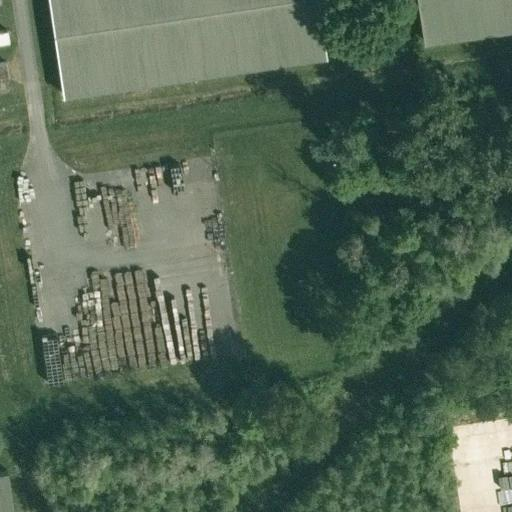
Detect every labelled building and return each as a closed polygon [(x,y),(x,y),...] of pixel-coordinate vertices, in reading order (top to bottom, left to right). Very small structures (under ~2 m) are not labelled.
[(326,62),(316,0),(44,0),(60,102),(326,62)] [(511,34),(511,0),(415,0),(423,48),(511,34)] [(0,36),(0,50),(8,49),(6,36),(0,36)] [(511,418),(487,422),(489,439),(511,435),(511,418)] [(511,501),(511,473),(498,474),(500,503),(511,501)] [(10,511),(6,477),(0,477),(0,511),(10,511)]
